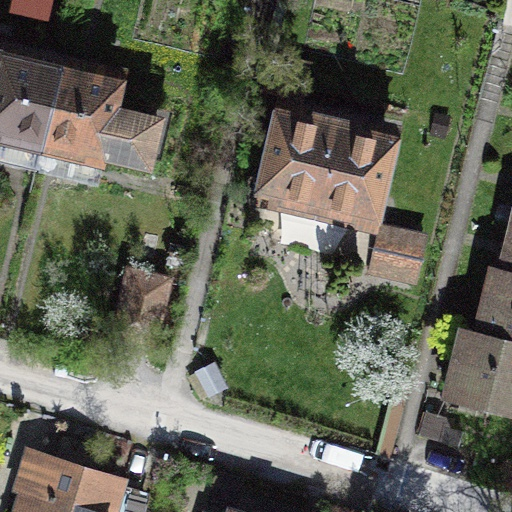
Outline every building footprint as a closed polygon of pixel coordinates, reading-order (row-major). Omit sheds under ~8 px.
[(0,132),(44,142),(62,63),(0,48),(0,132)] [(115,74),(62,63),(44,142),(145,164),(155,118),(108,108),(115,74)] [(268,213),(391,243),(413,150),(290,121),(268,213)] [(506,256),(503,265),(511,266),(511,230),(511,231),(506,256)] [(485,296),(477,327),(511,335),(511,266),(503,265),(493,262),(485,296)] [(115,332),(152,341),(168,280),(131,270),(115,332)] [(456,365),(448,399),(511,414),(511,335),(477,327),(466,324),(456,365)] [(130,511),(137,489),(33,457),(19,502),(29,505),(26,511),(130,511)]
